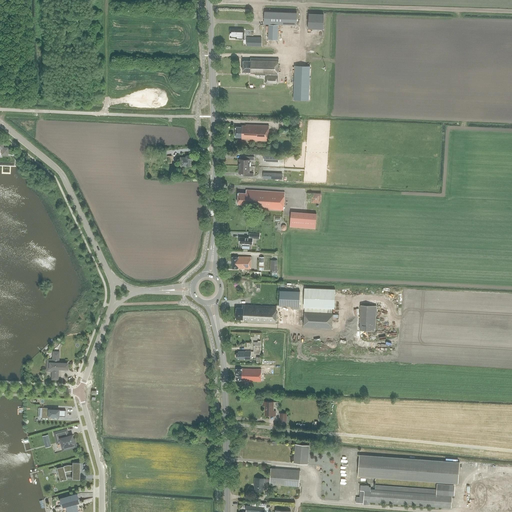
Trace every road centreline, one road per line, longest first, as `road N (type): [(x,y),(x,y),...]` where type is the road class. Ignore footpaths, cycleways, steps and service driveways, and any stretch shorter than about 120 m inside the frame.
road 1 (track): [(208,3),(511,11)]
road 2 (track): [(225,423),(511,451)]
road 3 (primary): [(208,274),(215,205),(208,0)]
road 4 (primary): [(227,511),(223,369),(210,302)]
road 5 (unclassified): [(0,122),(63,178),(110,279)]
road 6 (track): [(361,295),(387,288),(511,296)]
road 7 (unclassified): [(101,511),(101,475),(77,390)]
